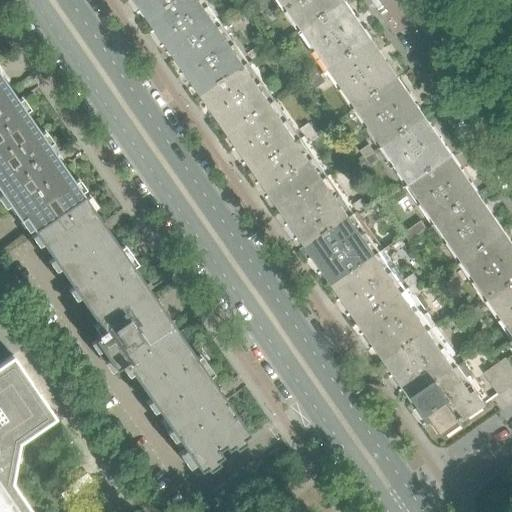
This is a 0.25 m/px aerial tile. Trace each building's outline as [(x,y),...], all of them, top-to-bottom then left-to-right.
[(139,0),(152,18),(178,0),(139,0)] [(225,24),(208,0),(178,0),(152,18),(178,56),(225,24)] [(272,5),(268,0),(265,0),(258,5),(262,12),(272,5)] [(344,0),(343,0),(284,0),(304,28),(344,0)] [(372,40),(364,29),(344,0),(304,28),(331,68),(372,40)] [(205,94),(261,55),(256,48),(246,55),(225,24),(178,56),(205,94)] [(398,78),(388,63),(372,40),(331,68),(358,106),(398,78)] [(277,100),(272,93),(256,69),(266,62),(261,55),(205,94),(231,132),(277,100)] [(321,75),(316,68),(307,74),(312,82),(321,75)] [(17,101),(12,94),(9,90),(12,88),(10,87),(9,86),(7,88),(4,83),(6,82),(5,81),(3,82),(0,77),(0,74),(0,73),(0,195),(28,235),(32,233),(83,197),(80,192),(84,189),(77,179),(73,182),(63,168),(65,166),(65,165),(64,165),(63,164),(61,166),(56,159),(58,158),(58,157),(59,156),(58,155),(55,156),(47,145),(52,142),(44,131),(40,134),(24,112),(29,109),(21,98),(17,101)] [(326,82),(321,75),(312,82),(316,89),(326,82)] [(425,117),(417,106),(398,78),(358,106),(385,145),(425,117)] [(257,170),(314,131),(309,124),(298,131),(277,100),(231,132),(257,170)] [(451,155),(441,140),(425,117),(385,145),(411,183),(451,155)] [(329,176),(308,145),(319,138),(314,131),(257,170),(283,207),(329,176)] [(374,152),(369,145),(360,152),(365,159),(374,152)] [(379,159),(374,153),(374,152),(365,159),(370,166),(379,159)] [(478,194),(470,183),(451,155),(411,183),(438,222),(478,194)] [(309,245),(367,207),(361,199),(350,206),(329,176),(283,207),(309,245)] [(505,233),(494,217),(478,194),(438,222),(464,261),(505,233)] [(195,358),(178,333),(171,324),(174,322),(172,321),(171,321),(169,322),(166,318),(168,316),(167,315),(165,316),(160,309),(162,308),(161,306),(159,308),(156,303),(158,302),(158,301),(157,299),(155,301),(148,291),(132,267),(136,264),(129,254),(125,257),(109,235),(112,233),(111,232),(110,232),(109,231),(107,233),(103,226),(105,225),(104,224),(105,223),(104,222),(102,223),(91,208),(96,205),(89,195),(84,198),(83,197),(32,233),(102,334),(92,340),(112,370),(122,363),(149,401),(144,404),(151,414),(156,410),(169,430),(164,433),(171,444),(176,440),(184,451),(178,456),(185,467),(192,462),(196,468),(201,465),(202,467),(214,459),(213,457),(220,452),(216,447),(220,444),(223,448),(227,445),(229,447),(247,434),(225,401),(227,400),(226,398),(225,399),(225,398),(223,399),(218,393),(220,391),(220,390),(220,389),(219,388),(217,390),(202,368),(206,365),(199,355),(195,358)] [(381,251),(360,221),(371,213),(367,207),(309,245),(335,283),(381,251)] [(427,229),(422,222),(413,228),(418,235),(427,229)] [(432,237),(427,229),(418,235),(423,243),(432,237)] [(511,284),(511,243),(505,233),(464,261),(491,299),(511,284)] [(361,321),(421,280),(416,273),(403,282),(381,251),(335,283),(361,321)] [(436,326),(427,313),(425,315),(412,296),(426,287),(421,280),(361,321),(388,359),(434,327),(436,326)] [(511,284),(491,299),(511,329),(511,284)] [(486,314),(481,307),(472,313),(477,321),(486,314)] [(460,366),(472,358),(467,350),(455,358),(434,327),(388,359),(407,386),(415,397),(460,366)] [(0,511),(31,511),(11,482),(18,442),(54,417),(11,355),(0,362),(0,511)] [(511,384),(511,369),(505,360),(496,367),(509,387),(511,384)] [(485,404),(460,366),(415,397),(422,407),(424,406),(443,433),(446,433),(446,434),(462,423),(460,421),(485,404)] [(509,387),(496,367),(486,374),(499,394),(509,387)]
